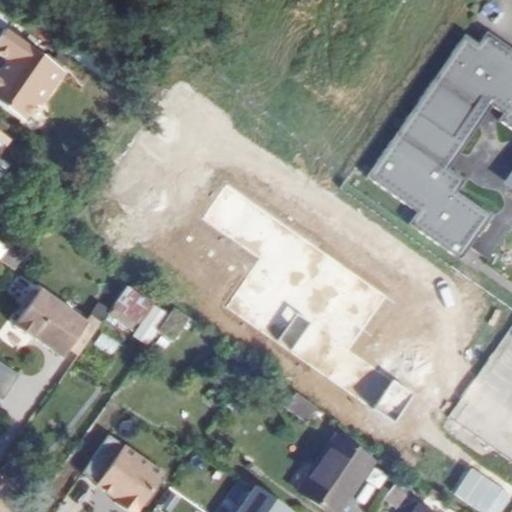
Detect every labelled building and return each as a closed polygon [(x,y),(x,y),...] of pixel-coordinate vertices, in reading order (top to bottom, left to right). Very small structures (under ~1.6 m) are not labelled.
[(67,65),(8,24),(0,35),(0,45),(12,54),(16,56),(10,65),(6,62),(0,70),(0,103),(23,119),(35,102),(39,105),(67,65)] [(511,50),(484,31),(476,43),(463,34),(367,178),(414,213),(406,224),(459,258),(491,215),(456,192),(463,181),(448,170),(490,103),(507,115),(502,121),(511,128),(511,168),(501,184),(511,191),(511,50)] [(16,56),(12,54),(6,62),(10,65),(16,56)] [(389,293),(227,182),(201,220),(258,259),(225,307),(396,425),(417,394),(351,349),(389,293)] [(0,262),(14,268),(20,253),(0,244),(0,262)] [(166,314),(127,287),(112,307),(139,325),(151,334),(166,314)] [(31,337),(55,303),(37,290),(36,292),(30,292),(24,301),(26,306),(13,325),(31,337)] [(84,324),(55,303),(31,337),(31,338),(33,336),(61,356),(84,324)] [(139,325),(112,307),(107,315),(133,333),(139,325)] [(18,376),(0,364),(0,401),(1,402),(18,376)] [(315,407),(295,393),(285,407),(305,422),(315,407)] [(336,436),(297,491),(326,511),(337,511),(373,462),(336,436)] [(162,473),(177,454),(157,439),(143,459),(162,473)] [(135,511),(159,476),(119,449),(93,487),(114,501),(111,506),(119,511),(135,511)]
